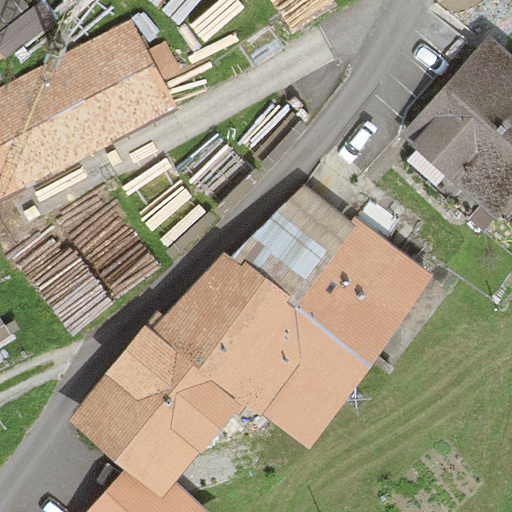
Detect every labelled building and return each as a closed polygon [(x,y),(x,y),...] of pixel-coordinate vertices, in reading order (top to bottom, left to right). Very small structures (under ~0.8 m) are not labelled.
[(123,29),(0,93),(0,180),(1,182),(160,98),(123,29)] [(511,188),(511,49),(489,29),(406,127),(498,205),(511,188)] [(155,221),(190,239),(213,196),(177,178),(155,221)] [(233,248),(295,292),(353,214),(307,179),(233,248)] [(434,264),(353,214),(295,292),(369,345),(434,264)] [(225,241),(151,319),(244,387),(309,435),(369,345),(295,292),(233,248),(225,241)] [(172,469),(244,387),(151,319),(77,410),(132,454),(162,480),(172,469)] [(132,454),(82,511),(222,511),(172,469),(162,480),(132,454)]
